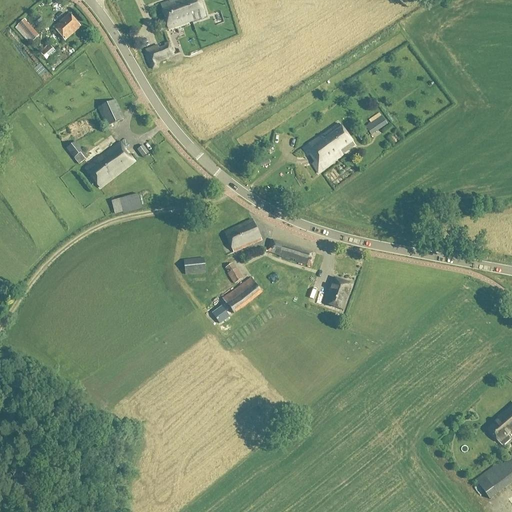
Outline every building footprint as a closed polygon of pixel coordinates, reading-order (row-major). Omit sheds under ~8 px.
[(176,0),(160,6),(169,30),(205,17),(198,0),(176,0)] [(80,28),(69,15),(54,27),(65,40),(80,28)] [(15,28),(30,44),(33,42),(39,36),(24,20),(17,26),(15,28)] [(143,51),(151,71),(158,68),(156,63),(174,56),(169,43),(164,44),(165,47),(159,49),(157,46),(143,51)] [(47,61),(56,53),(50,46),(40,54),(47,61)] [(124,119),(116,101),(98,109),(106,127),(124,119)] [(365,127),(372,136),(388,125),(382,116),(365,127)] [(339,123),(326,132),(302,150),(318,173),(356,146),(339,123)] [(88,157),(76,142),(66,149),(78,165),(88,157)] [(86,169),(100,188),(134,162),(121,144),(86,169)] [(149,154),(143,146),(137,151),(143,159),(149,154)] [(293,154),(295,160),(304,156),(302,151),(293,154)] [(313,187),(305,194),(313,202),(321,195),(313,187)] [(118,215),(143,208),(139,193),(114,199),(118,215)] [(252,221),(225,232),(234,253),(261,241),(252,221)] [(271,240),(270,244),(267,253),(311,267),(315,253),(271,240)] [(204,258),(184,260),(185,275),(206,273),(204,258)] [(226,269),(229,274),(228,275),(234,284),(243,278),(236,269),(232,265),(226,269)] [(324,303),(344,310),(352,286),(332,279),(324,303)] [(258,283),(229,301),(234,309),(263,291),(258,283)] [(223,314),(231,307),(223,297),(215,304),(223,314)] [(511,407),(487,429),(500,443),(502,445),(505,445),(511,440),(511,437),(509,435),(511,432),(511,407)] [(465,431),(471,438),(478,434),(472,426),(465,431)] [(511,459),(480,482),(492,499),(511,484),(511,459)]
